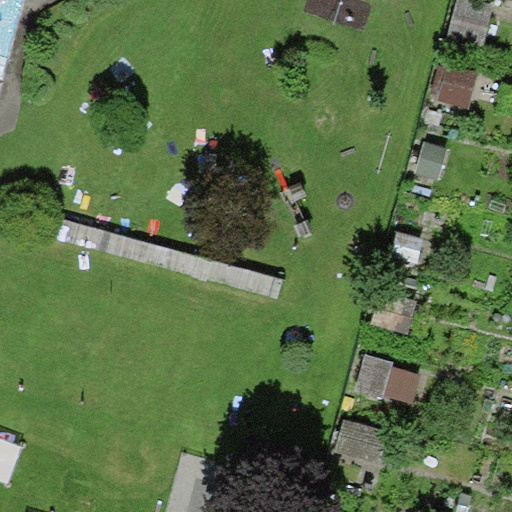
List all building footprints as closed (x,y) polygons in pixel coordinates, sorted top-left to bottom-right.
[(493,7),(466,0),(460,0),(449,43),(482,51),(493,7)] [(480,75),(447,65),(437,101),(469,111),(480,75)] [(425,242),(398,235),(391,260),(418,267),(425,242)] [(419,303),(383,293),(373,326),(409,337),(419,303)] [(424,373),(368,357),(359,391),(414,407),(424,373)] [(388,436),(346,424),(337,454),(379,467),(388,436)]
